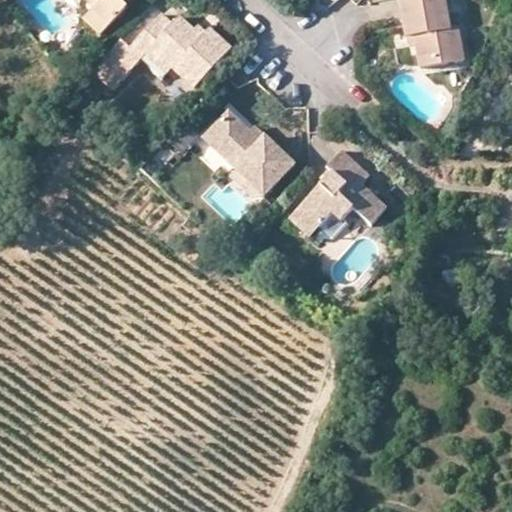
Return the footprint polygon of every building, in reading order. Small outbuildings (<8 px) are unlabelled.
[(78,0),(92,12),(100,4),(95,0),(78,0)] [(92,12),(108,28),(125,9),(116,0),(95,0),(100,4),(92,12)] [(416,41),(418,51),(422,73),(467,64),(460,32),(453,33),(446,0),(406,0),(401,1),(409,42),(416,41)] [(99,37),(108,28),(92,12),(83,22),(99,37)] [(150,50),(172,69),(194,89),(231,47),(209,28),(206,30),(202,37),(194,30),(180,17),(172,24),(162,13),(129,49),(141,60),(144,57),(150,50)] [(201,24),(194,30),(202,37),(206,30),(201,24)] [(129,49),(118,39),(88,71),(111,92),(141,60),(129,49)] [(411,52),(418,51),(416,41),(409,42),(411,52)] [(166,77),(172,69),(150,50),(144,57),(166,77)] [(258,142),(248,133),(229,114),(204,139),(263,196),(294,164),(265,135),(258,142)] [(255,126),(248,133),(258,142),(265,135),(255,126)] [(337,176),(292,221),(312,241),(335,217),(343,225),(355,212),(372,228),(388,212),(363,187),(371,180),(345,154),(330,169),(337,176)]
